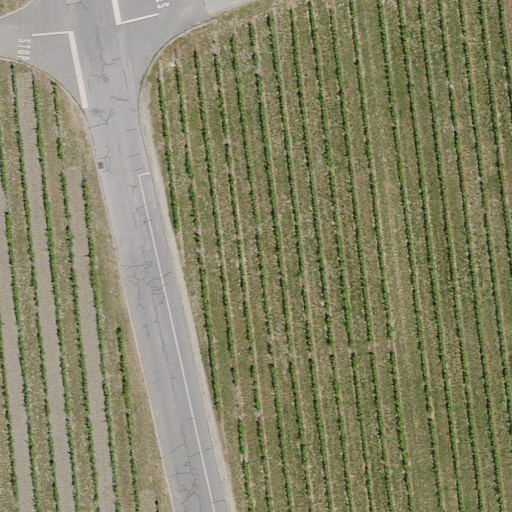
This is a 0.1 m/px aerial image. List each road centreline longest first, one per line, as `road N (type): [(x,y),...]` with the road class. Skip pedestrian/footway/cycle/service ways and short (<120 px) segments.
road 1 (unclassified): [(202,511),(88,0)]
road 2 (track): [(190,0),(95,37),(0,32)]
